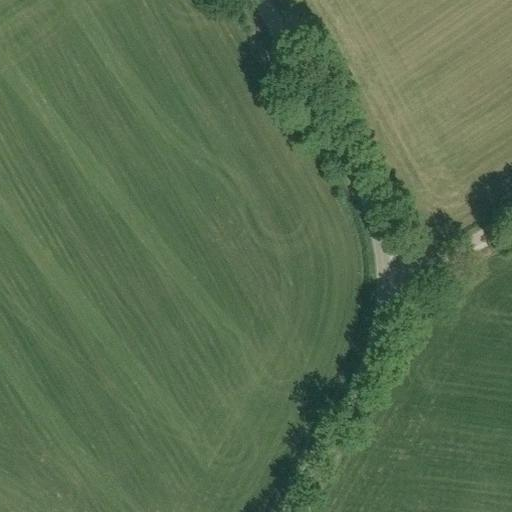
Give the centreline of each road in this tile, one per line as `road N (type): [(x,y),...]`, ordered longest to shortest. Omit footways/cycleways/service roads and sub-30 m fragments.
road 1 (unclassified): [(286,511),(363,380),(389,293),(370,199),(261,0)]
road 2 (track): [(511,218),(389,293)]
